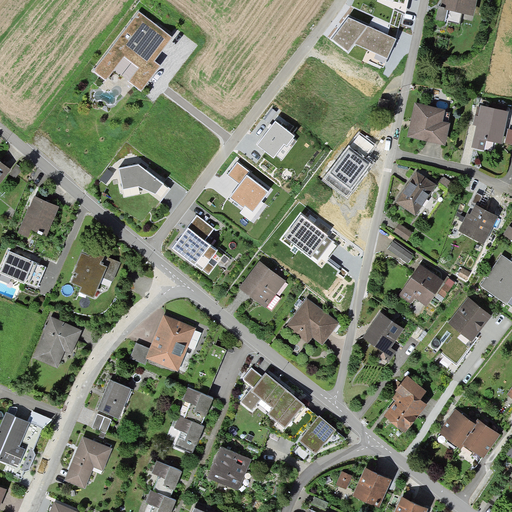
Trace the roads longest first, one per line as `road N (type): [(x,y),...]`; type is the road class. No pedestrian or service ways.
road 1 (residential): [(331,402),(425,0)]
road 2 (residential): [(149,253),(340,0)]
road 3 (residential): [(27,511),(106,347),(180,279)]
road 4 (residential): [(180,279),(331,402)]
road 5 (residential): [(0,128),(149,253)]
road 6 (residential): [(374,439),(310,471),(284,511)]
